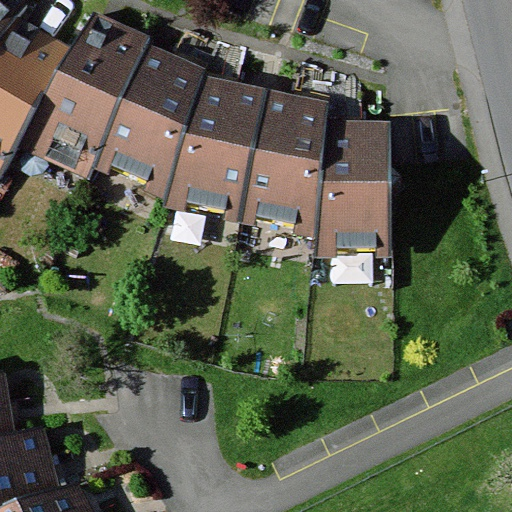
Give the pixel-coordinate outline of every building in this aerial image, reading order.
[(0,0),(0,31),(17,0),(0,0)] [(82,14),(56,0),(17,0),(0,31),(0,160),(13,137),(82,14)] [(146,41),(82,14),(13,137),(92,172),(146,41)] [(213,63),(146,41),(92,172),(177,193),(213,63)] [(270,75),(213,63),(177,193),(240,210),(270,75)] [(332,89),(270,75),(240,210),(237,222),(300,236),(332,89)] [(389,98),(332,89),(300,236),(300,252),(381,259),(389,98)] [(44,414),(8,423),(0,424),(0,499),(61,485),(44,414)] [(90,511),(80,478),(61,485),(0,499),(0,511),(90,511)]
